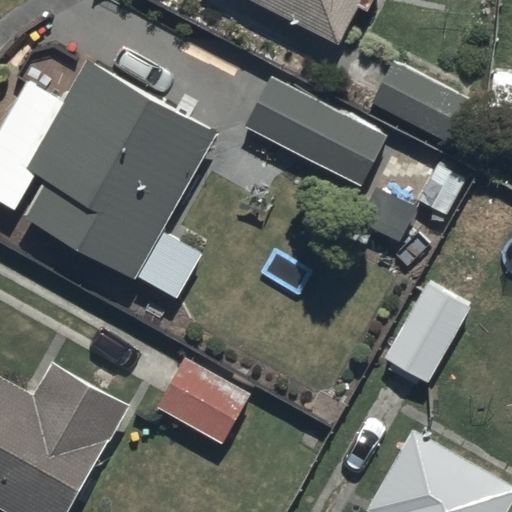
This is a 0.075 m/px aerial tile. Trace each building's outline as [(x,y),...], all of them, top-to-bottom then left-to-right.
[(254,0),(341,44),(360,7),(369,12),(375,0),(254,0)] [(220,129),(88,56),(65,98),(28,77),(0,127),(0,199),(179,299),(206,249),(166,227),(220,129)] [(471,98),(395,59),(373,101),(449,141),(471,98)] [(289,83),(272,74),(244,123),(256,129),(240,156),(283,168),(292,150),(361,186),(388,134),(334,106),(339,96),(295,72),(289,83)] [(186,356),(160,405),(225,441),(252,392),(186,356)] [(0,373),(0,508),(7,511),(71,511),(131,407),(53,363),(35,394),(0,373)] [(503,511),(511,499),(511,480),(415,426),(371,506),(381,511),(503,511)]
